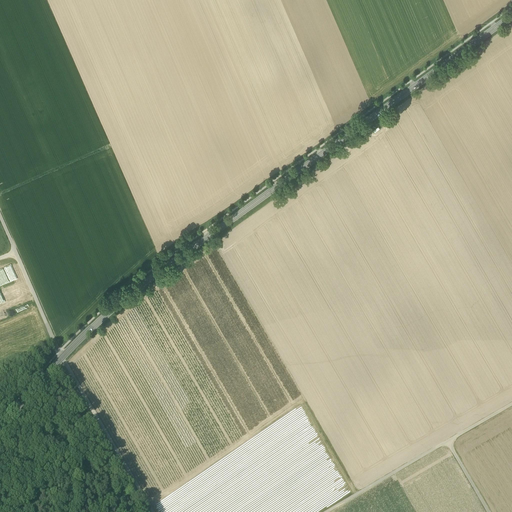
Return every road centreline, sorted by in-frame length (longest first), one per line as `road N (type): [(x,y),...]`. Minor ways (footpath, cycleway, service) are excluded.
road 1 (secondary): [(0,429),(62,357),(135,291),(511,17)]
road 2 (track): [(151,511),(62,357)]
road 3 (track): [(0,216),(62,357)]
road 4 (track): [(326,511),(447,441)]
